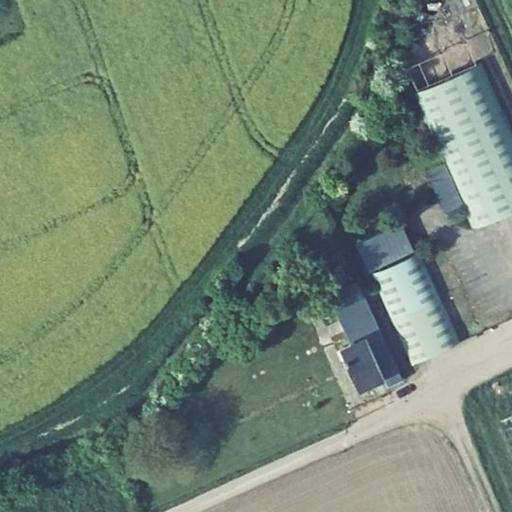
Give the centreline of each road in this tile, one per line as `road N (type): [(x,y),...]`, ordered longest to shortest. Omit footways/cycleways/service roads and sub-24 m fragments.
road 1 (residential): [(184,511),(442,398)]
road 2 (track): [(442,398),(492,511)]
